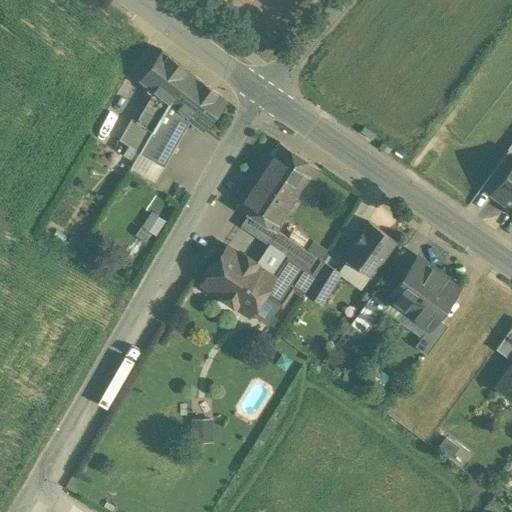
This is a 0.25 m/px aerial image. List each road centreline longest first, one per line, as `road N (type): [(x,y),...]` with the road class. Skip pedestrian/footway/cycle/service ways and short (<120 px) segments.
road 1 (residential): [(16,511),(262,93)]
road 2 (tertiary): [(262,93),(511,268)]
road 3 (tertiary): [(139,0),(262,93)]
road 4 (residential): [(262,93),(345,0)]
